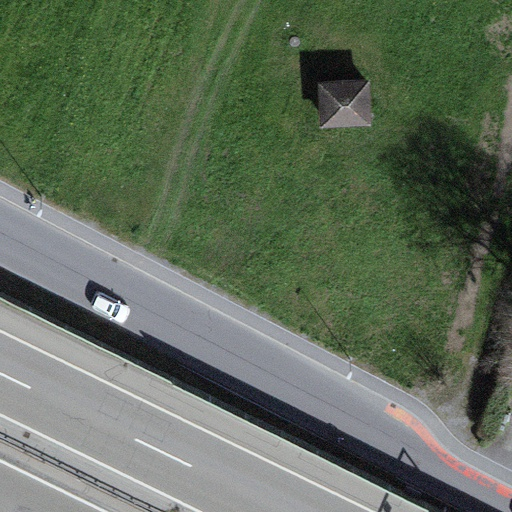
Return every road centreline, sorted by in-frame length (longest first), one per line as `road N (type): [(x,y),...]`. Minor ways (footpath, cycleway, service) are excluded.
road 1 (residential): [(511,504),(0,230)]
road 2 (motorway): [(288,511),(0,371)]
